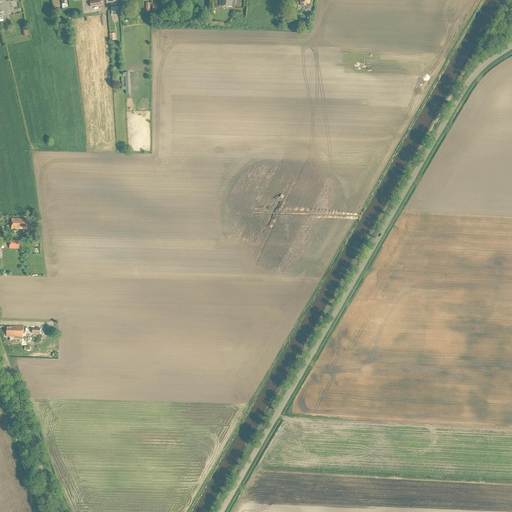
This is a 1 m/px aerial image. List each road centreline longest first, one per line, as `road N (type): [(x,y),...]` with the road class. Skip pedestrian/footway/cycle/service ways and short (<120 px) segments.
road 1 (unclassified): [(221,511),(464,89),(511,46)]
road 2 (tertiary): [(61,511),(0,344)]
